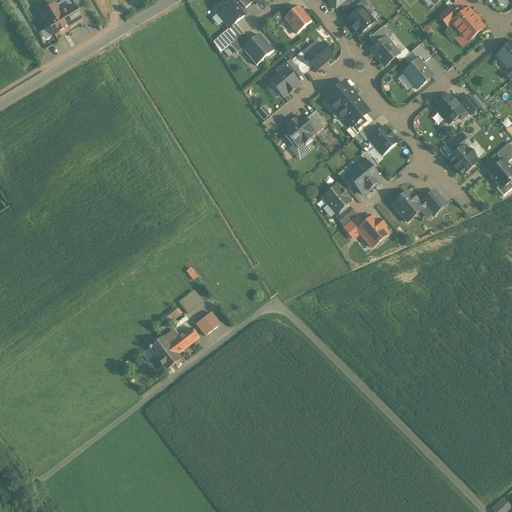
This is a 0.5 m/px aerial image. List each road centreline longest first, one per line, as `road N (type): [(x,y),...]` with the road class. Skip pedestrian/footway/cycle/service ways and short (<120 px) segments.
road 1 (residential): [(0,102),(172,0)]
road 2 (residential): [(310,0),(358,56),(370,91),(399,123)]
